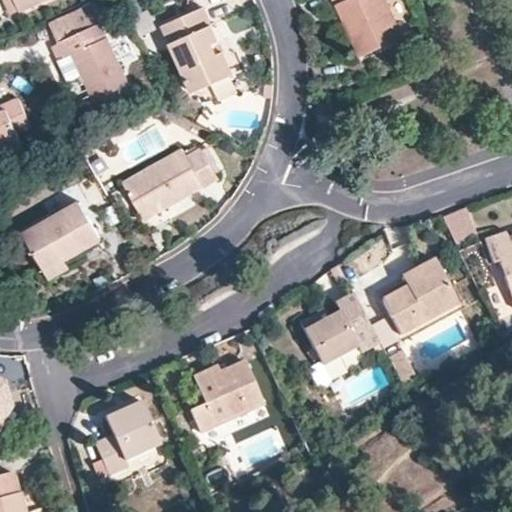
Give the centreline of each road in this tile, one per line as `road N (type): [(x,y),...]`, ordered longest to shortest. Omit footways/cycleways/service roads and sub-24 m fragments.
road 1 (residential): [(275,195),(95,313),(35,334)]
road 2 (residential): [(275,195),(328,194),(400,212),(511,177)]
road 3 (residential): [(275,0),(291,49),(292,126),(275,195)]
